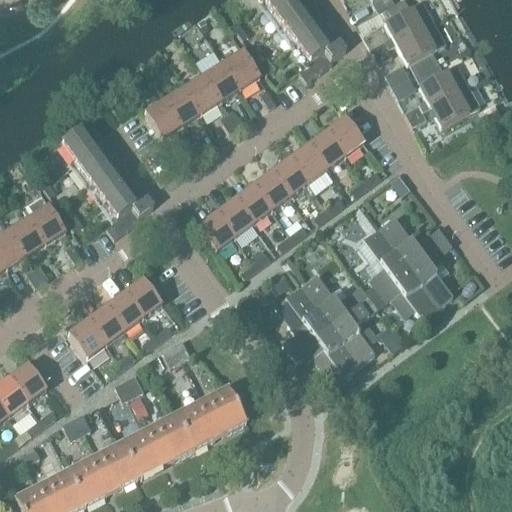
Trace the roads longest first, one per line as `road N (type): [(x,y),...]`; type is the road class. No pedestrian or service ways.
road 1 (residential): [(260,503),(290,484),(306,435),(287,391),(220,310)]
road 2 (residential): [(166,206),(359,65)]
road 3 (residential): [(482,265),(410,168),(359,65)]
road 4 (residential): [(17,328),(167,223)]
